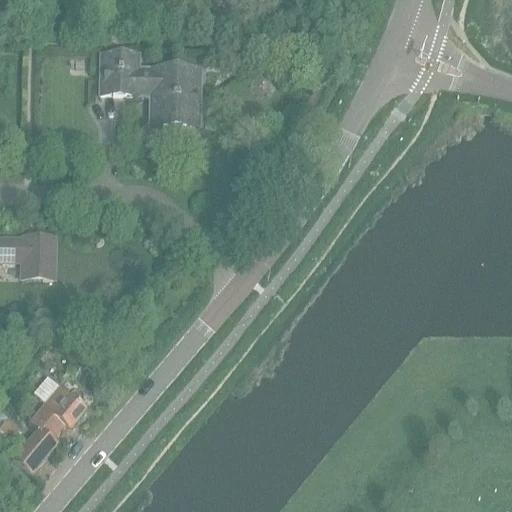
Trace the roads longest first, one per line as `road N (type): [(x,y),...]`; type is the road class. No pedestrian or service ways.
road 1 (secondary): [(45,511),(244,280)]
road 2 (residential): [(244,280),(148,199),(0,195)]
road 3 (secondary): [(244,280),(324,176),(382,69)]
